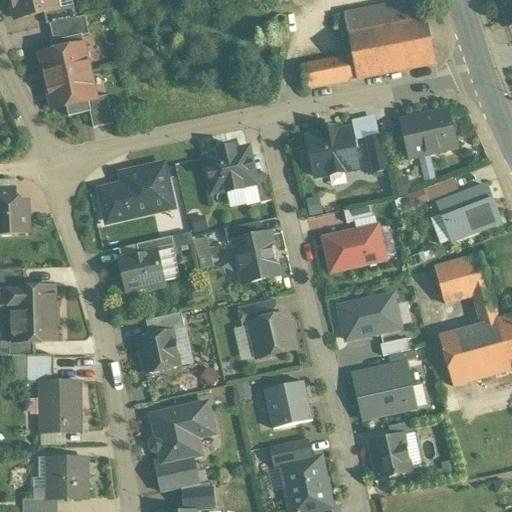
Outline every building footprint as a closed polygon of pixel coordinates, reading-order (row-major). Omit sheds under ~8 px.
[(12,0),(14,8),(20,7),(22,18),(44,14),(56,11),(55,10),(53,0),(12,0)] [(422,0),(415,0),(344,14),(352,57),(357,81),(435,65),(422,0)] [(511,0),(499,0),(509,28),(511,27),(511,0)] [(73,6),(55,10),(56,11),(44,14),(47,25),(49,25),(76,19),(73,6)] [(280,18),(278,22),(280,26),(284,27),(287,26),(289,22),(287,18),(283,16),(280,18)] [(76,19),(49,25),(53,42),(73,37),(73,39),(82,37),(89,35),(85,17),(76,19)] [(285,37),(286,33),(285,29),(281,28),(277,29),(275,33),(277,37),(281,39),(285,37)] [(53,42),(50,42),(53,52),(40,55),(46,82),(90,73),(82,37),(73,39),(73,37),(53,42)] [(352,57),(301,67),(305,91),(357,81),(352,57)] [(90,73),(46,82),(52,110),(66,107),(96,100),(96,99),(90,73)] [(106,96),(96,99),(96,100),(66,107),(68,117),(89,112),(93,129),(113,125),(106,96)] [(449,113),(401,124),(408,154),(421,151),(429,155),(437,154),(440,150),(456,146),(449,113)] [(350,130),(307,138),(310,154),(306,160),(312,165),(314,173),(328,170),(329,176),(344,173),(343,167),(357,164),(350,130)] [(380,136),(365,140),(373,175),(388,171),(380,136)] [(248,149),(205,159),(212,190),(225,187),(227,193),(243,190),(242,187),(256,184),(254,176),(248,149)] [(164,170),(151,173),(146,170),(139,171),(136,176),(137,182),(123,185),(123,186),(130,217),(130,218),(154,212),(152,207),(172,202),(164,170)] [(266,174),(254,176),(256,184),(260,204),(272,201),(266,174)] [(428,202),(459,191),(454,179),(424,191),(428,202)] [(15,181),(0,181),(0,193),(15,193),(15,181)] [(487,184),(436,204),(440,216),(450,242),(452,245),(503,225),(487,184)] [(123,186),(100,192),(107,222),(130,217),(123,186)] [(403,212),(428,202),(424,191),(398,201),(403,212)] [(15,193),(0,193),(0,235),(27,234),(25,201),(19,201),(16,199),(15,193)] [(374,218),(371,206),(344,213),(346,224),(374,218)] [(440,216),(431,219),(441,245),(450,242),(440,216)] [(233,242),(263,235),(259,222),(224,230),(227,243),(233,242)] [(385,261),(378,227),(323,239),(331,273),(385,261)] [(177,236),(179,246),(196,242),(194,233),(177,236)] [(263,235),(233,242),(235,252),(240,259),(243,268),(240,276),(242,285),(279,276),(278,267),(271,260),(270,252),(273,243),(270,234),(263,235)] [(172,238),(137,246),(139,257),(157,253),(157,254),(174,250),(172,238)] [(139,257),(120,262),(126,291),(146,287),(147,291),(162,287),(161,283),(164,283),(157,254),(157,253),(139,257)] [(480,256),(435,269),(445,304),(472,297),(480,325),(498,321),(490,292),(490,291),(480,256)] [(25,269),(0,269),(0,289),(26,288),(25,269)] [(26,288),(0,289),(0,307),(8,307),(14,312),(14,342),(14,343),(35,343),(56,342),(55,325),(58,324),(57,306),(55,305),(54,288),(26,288)] [(400,329),(400,326),(395,306),(393,296),(339,308),(347,341),(400,329)] [(274,302),(239,310),(243,326),(249,325),(249,324),(278,317),(274,302)] [(408,304),(395,306),(400,326),(412,323),(408,304)] [(181,314),(146,322),(149,337),(172,332),(184,329),(181,314)] [(278,317),(249,324),(249,325),(257,359),(296,350),(288,315),(278,317)] [(511,316),(498,321),(511,371),(511,370),(511,316)] [(480,325),(439,337),(453,387),(511,371),(498,321),(480,325)] [(149,337),(138,340),(146,375),(180,367),(172,332),(149,337)] [(410,351),(408,339),(380,345),(383,357),(410,351)] [(35,343),(14,343),(14,342),(8,342),(8,356),(8,357),(27,356),(35,356),(35,343)] [(407,361),(416,359),(414,351),(405,353),(407,361)] [(393,368),(405,365),(402,353),(390,356),(393,368)] [(35,356),(27,356),(27,384),(40,384),(40,383),(54,383),(53,356),(35,356)] [(354,376),(364,419),(415,408),(410,388),(405,365),(393,368),(354,376)] [(54,383),(40,383),(40,384),(41,434),(80,434),(79,383),(54,383)] [(303,383),(265,391),(273,430),(312,421),(303,383)] [(422,386),(410,388),(415,408),(427,405),(422,386)] [(160,453),(161,459),(162,463),(162,464),(192,458),(201,456),(197,438),(214,435),(207,404),(152,417),(156,438),(151,443),(152,450),(160,453)] [(412,422),(388,427),(391,439),(403,436),(414,433),(412,422)] [(391,439),(370,444),(378,480),(411,472),(403,436),(391,439)] [(306,440),(271,448),(276,468),(281,467),(281,466),(310,460),(306,440)] [(198,486),(192,458),(162,464),(162,463),(156,464),(163,494),(182,490),(198,486)] [(310,460),(281,466),(281,467),(291,511),(314,511),(331,508),(320,458),(310,460)] [(87,459),(47,460),(48,489),(48,499),(48,501),(57,500),(87,500),(87,459)] [(198,486),(182,490),(183,511),(189,511),(196,511),(202,511),(215,511),(212,483),(198,486)] [(48,499),(48,489),(35,490),(36,499),(48,499)] [(36,499),(24,500),(24,511),(57,511),(57,500),(48,501),(48,499),(36,499)]
